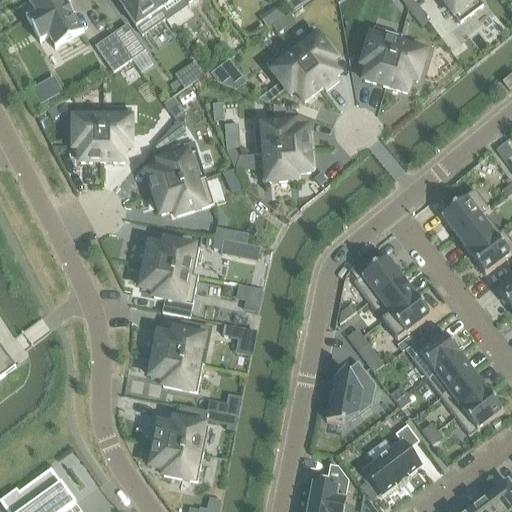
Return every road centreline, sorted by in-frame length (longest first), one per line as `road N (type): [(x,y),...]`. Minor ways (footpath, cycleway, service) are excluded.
road 1 (residential): [(0,117),(101,315),(100,439),(152,511)]
road 2 (residential): [(281,511),(325,276),(392,211)]
road 3 (residential): [(511,367),(392,211)]
road 4 (residential): [(392,211),(511,112)]
road 5 (residential): [(511,439),(415,511)]
